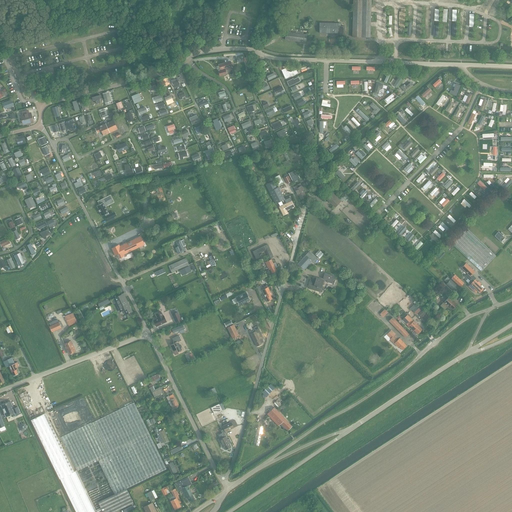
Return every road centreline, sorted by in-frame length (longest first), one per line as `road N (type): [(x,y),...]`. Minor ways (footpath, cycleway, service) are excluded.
road 1 (unclassified): [(40,126),(40,109),(52,100),(221,48),(511,66)]
road 2 (residential): [(222,477),(234,460),(305,209)]
road 3 (unclassified): [(266,464),(488,309)]
road 4 (unclassified): [(40,126),(148,333)]
road 5 (unclassified): [(222,477),(148,333)]
road 6 (unclassified): [(0,391),(148,333)]
road 7 (unclassified): [(228,511),(354,426)]
road 8 (unclassified): [(354,426),(465,354)]
